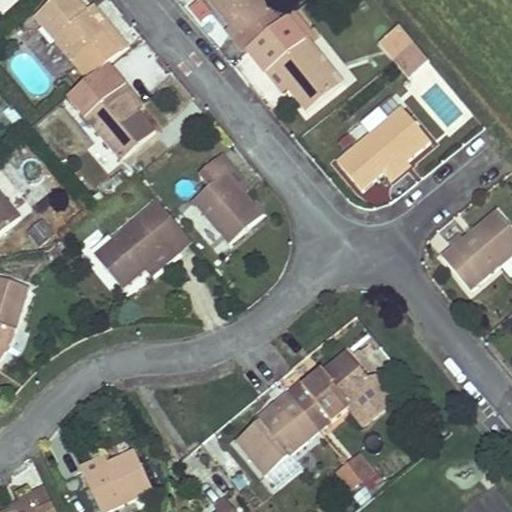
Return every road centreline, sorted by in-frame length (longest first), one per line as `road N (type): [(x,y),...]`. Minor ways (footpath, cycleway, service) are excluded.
road 1 (residential): [(0,453),(93,372),(214,352),(326,267),(363,252)]
road 2 (residential): [(363,252),(317,221),(133,0)]
road 3 (residential): [(511,405),(406,280),(363,252)]
road 4 (residential): [(363,252),(418,227),(493,170)]
